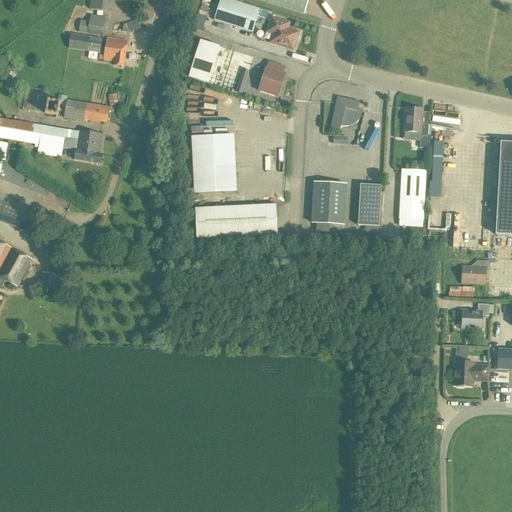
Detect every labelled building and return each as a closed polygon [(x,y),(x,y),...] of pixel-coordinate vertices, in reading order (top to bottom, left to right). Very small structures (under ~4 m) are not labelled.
[(107,12),(108,0),(90,0),(89,10),(107,12)] [(253,33),(260,10),(228,0),(220,0),(215,21),(253,33)] [(258,0),(305,14),(309,0),(258,0)] [(102,37),(105,17),(89,15),(88,22),(80,20),(78,33),(102,37)] [(294,50),(299,32),(285,28),(286,22),(272,18),(268,32),(273,34),(271,42),(294,50)] [(140,28),(136,20),(126,24),(123,24),(122,32),(128,33),(140,28)] [(99,53),(102,39),(70,34),(68,49),(89,52),(88,59),(96,60),(97,53),(99,53)] [(123,67),(127,41),(107,38),(104,54),(99,53),(98,60),(115,62),(114,65),(123,67)] [(208,84),(219,47),(200,41),(189,78),(208,84)] [(79,73),(81,60),(72,59),(71,72),(79,73)] [(267,70),(266,70),(267,71),(261,89),(260,89),(261,89),(261,90),(261,89),(276,94),(276,95),(276,94),(282,75),(267,70)] [(104,81),(106,74),(93,71),(91,78),(104,81)] [(134,91),(135,85),(125,82),(123,88),(134,91)] [(106,123),(109,108),(66,100),(67,97),(49,93),(49,91),(26,87),(22,109),(57,116),(58,111),(65,112),(64,118),(84,121),(84,120),(99,123),(99,122),(106,123)] [(346,125),(349,124),(352,122),(354,120),(356,118),(358,115),(359,112),(356,111),(358,102),(343,99),(336,104),(331,127),(339,129),(340,125),(343,125),(346,125)] [(428,137),(428,125),(422,124),(422,110),(406,109),(406,112),(405,113),(404,118),(405,119),(405,132),(420,133),(419,148),(427,149),(427,137),(428,137)] [(62,149),(65,130),(0,119),(0,138),(35,145),(35,147),(38,148),(37,154),(61,158),(62,149)] [(439,154),(445,154),(445,125),(434,125),(434,167),(439,167),(439,154)] [(62,149),(75,151),(78,132),(65,130),(62,149)] [(236,187),(234,130),(192,132),(194,189),(236,187)] [(101,165),(103,156),(99,156),(103,135),(79,131),(75,160),(101,165)] [(0,160),(5,161),(8,144),(0,142),(0,160)] [(511,235),(511,143),(500,143),(495,235),(511,235)] [(447,168),(464,169),(465,161),(447,160),(447,168)] [(423,221),(426,171),(402,170),(399,219),(423,221)] [(23,187),(59,204),(64,194),(28,177),(23,187)] [(379,227),(381,186),(360,185),(358,226),(379,227)] [(0,222),(29,233),(36,214),(0,200),(0,222)] [(197,240),(277,236),(276,205),(195,209),(197,240)] [(435,229),(445,230),(445,217),(436,217),(435,229)] [(410,236),(423,237),(423,228),(410,227),(410,236)] [(458,240),(458,254),(466,254),(467,240),(458,240)] [(18,287),(32,260),(0,242),(0,287),(1,288),(6,280),(18,287)] [(491,268),(491,261),(479,260),(478,267),(464,266),(463,283),(486,284),(487,268),(491,268)] [(65,292),(68,276),(49,273),(47,289),(65,292)] [(489,316),(490,305),(479,304),(478,311),(463,310),(462,330),(482,331),(483,316),(489,316)] [(511,350),(493,349),(492,358),(498,358),(497,369),(511,369),(511,350)] [(472,386),(473,379),(473,363),(455,362),(454,385),(456,386),(457,387),(463,388),(464,386),(472,386)]
